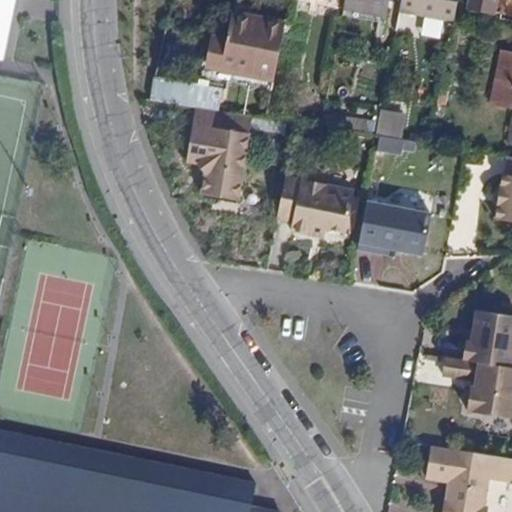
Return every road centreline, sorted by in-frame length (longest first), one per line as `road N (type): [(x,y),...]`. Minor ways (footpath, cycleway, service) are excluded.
road 1 (residential): [(366,511),(399,323),(390,310),(194,279)]
road 2 (residential): [(194,279),(122,161),(94,63),(92,0)]
road 3 (residential): [(346,511),(194,279)]
